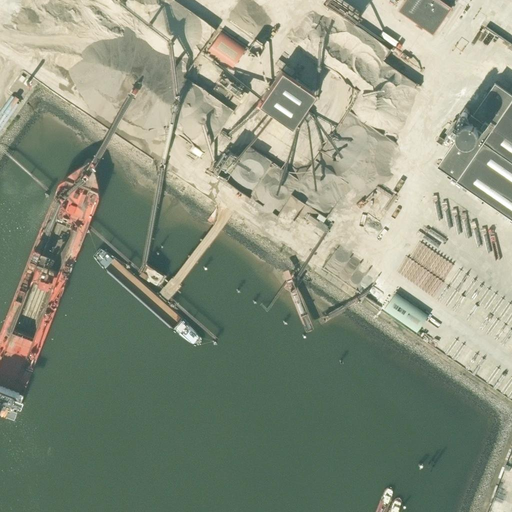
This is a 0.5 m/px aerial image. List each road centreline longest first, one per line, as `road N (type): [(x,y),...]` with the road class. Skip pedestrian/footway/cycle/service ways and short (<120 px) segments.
road 1 (unknown): [(408,211),(394,257),(398,272),(511,361)]
road 2 (unknown): [(511,283),(408,211)]
